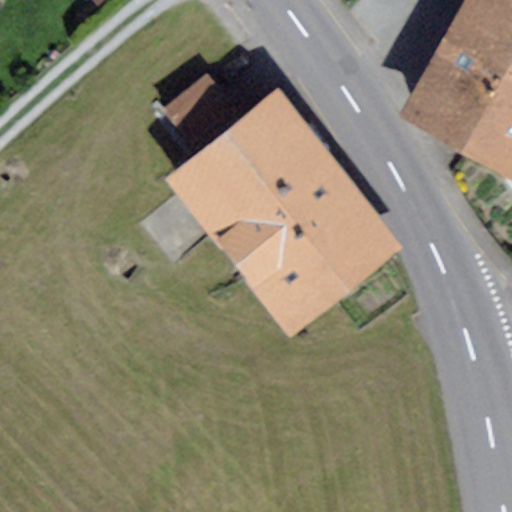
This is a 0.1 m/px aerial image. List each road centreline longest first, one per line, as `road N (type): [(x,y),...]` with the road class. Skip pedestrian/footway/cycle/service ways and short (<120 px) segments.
road 1 (secondary): [(280,0),(367,127),(468,334)]
road 2 (track): [(0,132),(151,0)]
road 3 (secondary): [(468,334),(504,511)]
